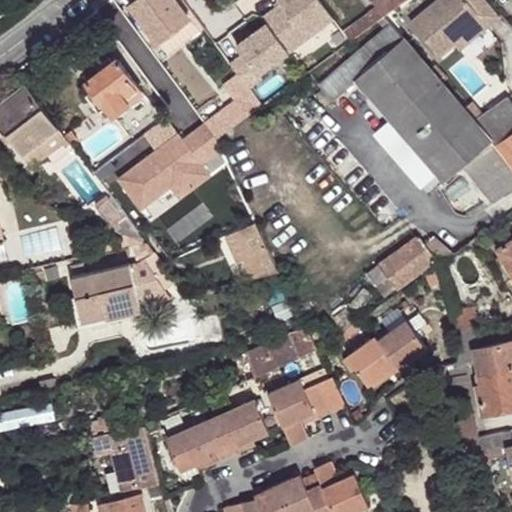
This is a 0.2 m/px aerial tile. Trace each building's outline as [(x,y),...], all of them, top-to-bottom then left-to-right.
[(173,0),(136,0),(132,3),(168,52),(196,33),(173,0)] [(264,16),(268,22),(290,51),(334,17),(320,0),(278,0),(281,3),(264,16)] [(404,2),(406,0),(380,0),(373,6),(376,10),(345,32),(351,41),(384,16),(404,2)] [(500,16),(486,0),(440,0),(413,24),(443,60),(458,47),(484,23),(488,27),(500,16)] [(232,63),(238,73),(246,83),(290,51),(268,22),(237,45),(244,54),(232,63)] [(484,23),(458,47),(461,51),(488,27),(484,23)] [(360,75),(396,46),(386,33),(320,80),(334,97),(360,75)] [(466,111),(407,37),(396,46),(360,75),(371,88),(375,92),(447,180),(462,167),(492,143),(466,111)] [(94,90),(87,96),(101,114),(108,109),(114,116),(132,103),(136,107),(148,99),(118,59),(88,81),(94,90)] [(228,81),(251,113),(262,105),(256,96),(246,83),(238,73),(228,81)] [(27,84),(0,104),(0,123),(23,155),(39,142),(53,132),(62,143),(68,139),(27,84)] [(511,167),(511,101),(510,99),(483,118),(472,105),(466,111),(492,143),(511,167)] [(227,131),(214,111),(202,120),(204,123),(216,138),(227,131)] [(156,150),(118,178),(141,208),(171,185),(169,182),(180,174),(191,188),(209,174),(201,163),(221,148),(216,138),(204,123),(183,139),(178,133),(163,144),(165,147),(158,152),(156,150)] [(53,133),(39,142),(48,153),(62,143),(53,133)] [(39,142),(23,155),(32,166),(48,153),(39,142)] [(511,191),(511,167),(492,143),(462,167),(494,204),(511,191)] [(169,182),(171,185),(179,197),(191,188),(180,174),(169,182)] [(112,226),(114,225),(125,217),(110,198),(97,207),(112,226)] [(114,225),(145,237),(138,228),(128,215),(125,217),(114,225)] [(229,234),(241,260),(247,257),(256,277),(267,274),(282,271),(262,230),(256,221),(242,227),(232,232),(229,234)] [(139,261),(142,273),(162,262),(155,251),(145,237),(134,240),(139,261)] [(444,266),(457,257),(434,240),(426,246),(419,239),(380,266),(397,290),(435,263),(439,267),(442,265),(444,266)] [(511,244),(500,252),(502,256),(511,272),(511,244)] [(511,279),(511,272),(502,256),(498,258),(511,280),(511,279)] [(132,262),(142,303),(172,289),(172,285),(178,281),(172,272),(170,271),(162,262),(142,273),(139,261),(132,262)] [(81,329),(144,313),(142,303),(132,262),(75,275),(79,295),(73,297),(81,329)] [(397,290),(380,266),(368,274),(380,292),(386,298),(397,290)] [(469,307),(452,309),(456,334),(473,333),(469,307)] [(428,353),(408,322),(380,341),(378,337),(349,355),(369,385),(398,367),(402,371),(428,353)] [(261,374),(320,348),(310,328),(290,333),(290,335),(251,352),(258,375),(261,374)] [(476,357),(473,333),(456,334),(460,359),(476,357)] [(511,339),(479,347),(482,368),(511,362),(511,339)] [(487,409),(511,405),(511,362),(482,368),(485,383),(482,385),(487,409)] [(348,405),(334,375),(306,387),(317,414),(318,417),(348,405)] [(302,379),(269,393),(292,446),(309,439),(306,433),(301,420),(304,419),(317,414),(306,387),(302,379)] [(240,447),(253,441),(272,433),(257,400),(168,437),(182,471),(199,465),(198,462),(210,458),(211,461),(213,463),(242,453),(240,447)] [(306,424),(318,417),(317,414),(304,419),(306,424)] [(91,423),(94,438),(123,432),(120,417),(91,423)] [(94,438),(92,438),(96,454),(111,451),(121,490),(124,490),(143,485),(144,485),(158,481),(144,426),(123,432),(94,438)] [(511,429),(480,436),(480,442),(484,450),(508,446),(511,465),(511,429)] [(480,442),(461,438),(459,449),(486,455),(484,450),(480,442)] [(256,447),(253,441),(240,447),(242,453),(256,447)] [(211,461),(199,465),(200,469),(213,465),(213,463),(211,461)] [(279,483),(290,511),(358,511),(370,507),(357,474),(340,480),(336,470),(331,461),(314,468),(316,473),(321,485),(308,489),(303,478),(301,474),(279,483)] [(84,499),(80,480),(63,484),(68,503),(70,502),(84,499)] [(161,492),(158,481),(144,485),(146,495),(161,492)] [(227,511),(290,511),(279,483),(255,493),(257,498),(226,508),(228,511),(227,511)] [(142,511),(138,497),(98,507),(98,511),(142,511)] [(84,499),(70,502),(71,511),(84,511),(88,511),(85,499),(84,499)]
